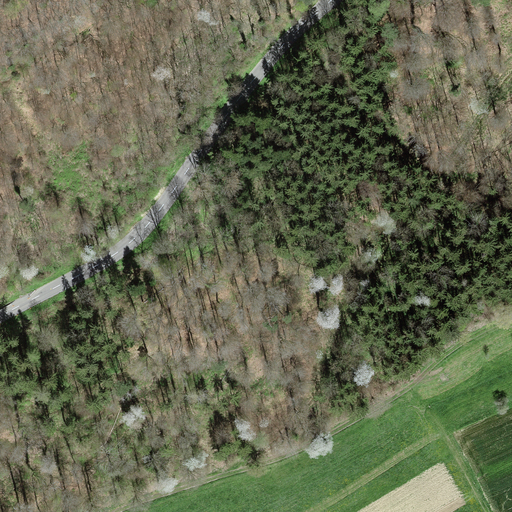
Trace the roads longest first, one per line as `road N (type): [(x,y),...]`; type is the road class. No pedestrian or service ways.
road 1 (track): [(217,476),(298,412),(394,227),(457,152),(511,67)]
road 2 (tertiary): [(331,0),(249,82),(137,235),(0,315)]
road 3 (track): [(129,511),(328,437),(411,385)]
road 4 (track): [(487,511),(411,385)]
road 5 (track): [(511,317),(473,336),(411,385)]
